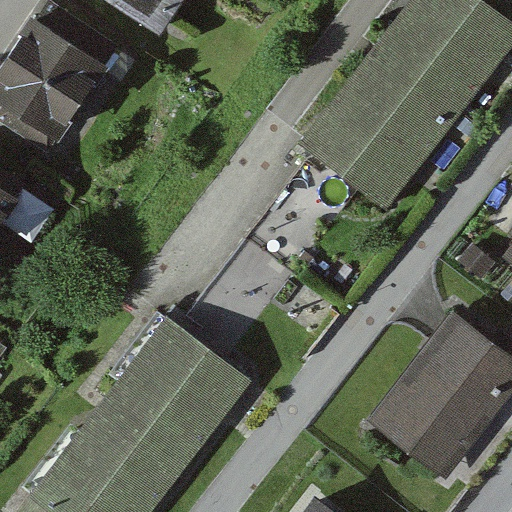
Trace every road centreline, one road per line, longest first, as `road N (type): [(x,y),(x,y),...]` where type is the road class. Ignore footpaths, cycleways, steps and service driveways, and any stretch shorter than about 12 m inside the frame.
road 1 (residential): [(511,472),(481,511),(217,511),(511,132)]
road 2 (residential): [(368,0),(151,285)]
